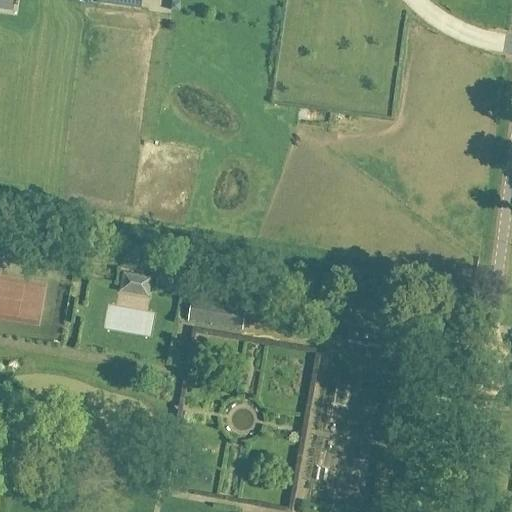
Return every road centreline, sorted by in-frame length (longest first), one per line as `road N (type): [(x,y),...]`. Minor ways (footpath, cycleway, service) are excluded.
road 1 (tertiary): [(489,364),(511,193)]
road 2 (tertiary): [(469,511),(489,364)]
